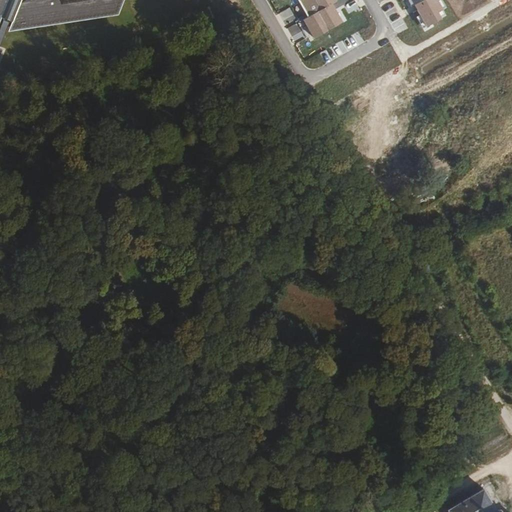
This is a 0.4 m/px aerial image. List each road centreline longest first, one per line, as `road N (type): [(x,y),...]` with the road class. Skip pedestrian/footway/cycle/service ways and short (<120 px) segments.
road 1 (track): [(511,423),(308,77)]
road 2 (residential): [(369,0),(384,27),(379,39),(312,77),(299,69),(259,0)]
